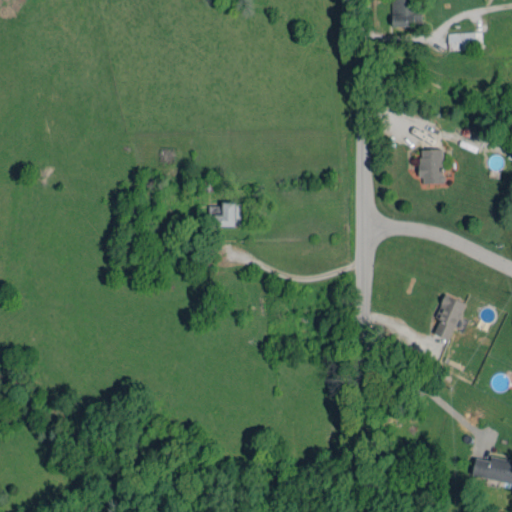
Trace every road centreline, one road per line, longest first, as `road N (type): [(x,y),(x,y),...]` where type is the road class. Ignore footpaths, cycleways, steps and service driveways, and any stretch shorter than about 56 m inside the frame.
road 1 (residential): [(361,0),(360,511)]
road 2 (residential): [(361,226),(415,230),(511,269)]
